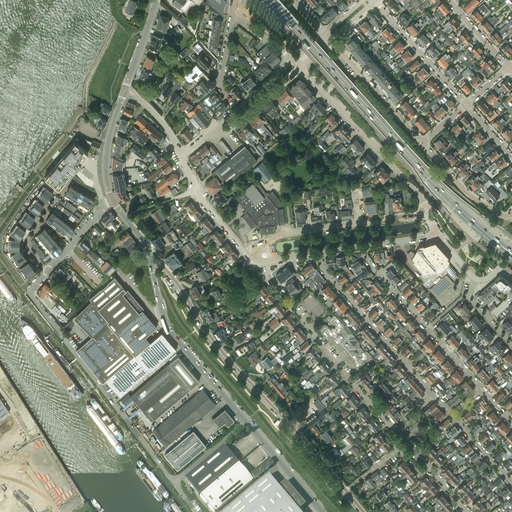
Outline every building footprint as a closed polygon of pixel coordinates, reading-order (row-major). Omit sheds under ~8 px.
[(133,1),(133,0),(129,0),(125,12),(133,14),(137,2),(133,1)] [(190,0),(191,0),(174,0),(172,3),(179,9),(185,0),(190,0)] [(204,0),(223,16),(225,0),(204,0)] [(338,0),(339,0),(336,3),(341,9),(346,4),(345,3),(347,1),(346,0),(338,0)] [(399,4),(397,6),(391,0),(388,0),(386,3),(389,6),(389,7),(390,8),(391,8),(391,9),(393,7),(397,11),(399,9),(401,12),(404,10),(402,7),(399,4)] [(415,9),(420,4),(416,0),(415,0),(411,4),(415,9)] [(439,0),(427,0),(426,1),(422,5),(425,9),(427,7),(426,6),(429,3),(428,2),(430,0),(431,0),(435,4),(436,5),(440,1),(439,0)] [(470,0),(464,6),(468,11),(475,6),(480,1),(479,0),(470,0)] [(443,2),(442,3),(440,1),(436,5),(435,4),(435,5),(437,7),(436,8),(438,10),(434,13),(436,15),(447,6),(443,2)] [(319,13),(324,8),(320,4),(315,9),(319,13)] [(475,18),(487,7),(484,4),(479,9),(480,10),(478,12),(477,10),(471,14),(472,16),(473,17),(474,17),(475,18)] [(433,18),(438,24),(441,21),(438,17),(443,13),(445,15),(450,10),(447,6),(436,15),(433,17),(433,18)] [(332,17),(337,12),(332,7),(330,9),(329,8),(326,10),(332,17)] [(482,15),(488,9),(487,7),(475,18),(475,19),(476,20),(477,21),(478,22),(483,17),(482,15)] [(326,22),(332,17),(326,10),(326,11),(327,12),(322,16),(326,22)] [(379,16),(378,16),(375,12),(370,16),(375,22),(373,24),(377,28),(383,23),(379,19),(380,18),(379,17),(379,16)] [(405,24),(410,19),(404,12),(399,17),(405,24)] [(167,24),(169,18),(160,15),(158,19),(157,21),(167,24)] [(215,19),(216,16),(212,15),(212,18),(212,20),(213,21),(212,25),(221,26),(222,20),(215,19)] [(496,18),(494,15),(491,18),(490,17),(481,25),(482,26),(482,27),(483,28),(484,29),(496,18)] [(185,27),(188,23),(181,16),(178,19),(185,27)] [(446,26),(443,29),(444,31),(445,30),(457,20),(456,20),(455,18),(454,18),(453,17),(448,21),(444,24),(446,26)] [(408,27),(407,28),(409,30),(410,29),(411,31),(421,22),(422,20),(420,18),(415,23),(413,22),(407,27),(408,27)] [(496,23),(498,21),(496,18),(484,29),(485,30),(485,31),(486,32),(487,33),(493,28),(491,26),(495,23),(496,23)] [(373,29),(371,27),(366,20),(363,23),(374,36),(376,34),(374,32),(373,33),(371,30),(373,29)] [(458,22),(457,21),(457,20),(445,30),(447,32),(453,27),(455,29),(460,24),(459,23),(458,22)] [(165,30),(167,24),(157,21),(157,22),(156,27),(165,30)] [(419,28),(423,24),(421,22),(411,31),(412,32),(412,33),(414,35),(414,34),(414,35),(420,30),(419,28)] [(371,39),(374,36),(363,23),(359,26),(365,33),(366,31),(370,35),(369,36),(371,39)] [(508,27),(510,25),(508,23),(500,29),(501,30),(499,31),(498,29),(490,36),(491,37),(492,38),(493,39),(494,40),(504,30),(508,27)] [(181,29),(183,26),(181,25),(179,27),(177,25),(172,30),(176,34),(181,28),(181,29)] [(243,34),(245,31),(239,26),(236,29),(243,34)] [(389,28),(388,28),(388,27),(382,32),(384,34),(380,38),(382,40),(392,32),(390,29),(389,28)] [(467,32),(466,31),(465,30),(460,35),(462,37),(458,40),(460,42),(469,34),(468,33),(467,32)] [(506,32),(504,30),(494,40),(494,41),(495,42),(496,42),(497,44),(502,39),(501,37),(504,34),(505,34),(507,32),(506,32)] [(358,35),(356,33),(354,31),(346,38),(346,41),(352,49),(353,49),(359,44),(360,43),(365,38),(360,33),(358,35)] [(421,42),(431,33),(429,31),(425,35),(423,33),(417,38),(418,38),(418,39),(418,40),(419,40),(421,42)] [(449,37),(448,36),(444,31),(441,34),(446,40),(449,37)] [(395,34),(394,34),(392,32),(382,40),(384,43),(388,39),(390,42),(396,36),(395,36),(396,35),(395,34)] [(428,38),(432,35),(431,33),(421,42),(422,44),(423,45),(424,45),(424,46),(430,41),(428,38)] [(471,36),(470,35),(469,34),(460,42),(459,43),(461,44),(465,41),(467,43),(472,38),(471,37),(471,36)] [(158,50),(162,38),(153,35),(152,40),(151,40),(150,42),(151,43),(149,47),(158,50)] [(449,37),(446,40),(445,41),(450,46),(454,42),(453,41),(450,38),(449,37)] [(252,40),(248,45),(251,47),(252,44),(254,45),(256,42),(257,40),(253,38),(252,40)] [(391,53),(402,43),(399,39),(392,45),(394,47),(390,51),(391,53)] [(511,42),(510,43),(507,40),(505,42),(506,43),(501,48),(502,49),(503,50),(504,51),(505,52),(511,45),(511,42)] [(199,51),(202,48),(197,43),(192,48),(199,55),(195,59),(205,68),(206,67),(206,68),(210,64),(209,64),(210,63),(199,51)] [(399,52),(405,46),(402,43),(391,53),(392,54),(397,50),(399,52)] [(431,53),(441,44),(439,43),(437,45),(435,46),(433,44),(427,49),(428,50),(428,51),(429,51),(431,53)] [(460,45),(461,44),(459,43),(457,45),(458,47),(459,47),(463,52),(467,49),(466,48),(464,46),(462,48),(460,45)] [(363,48),(359,44),(353,49),(352,49),(351,50),(356,54),(363,48)] [(438,50),(442,46),(441,44),(431,53),(432,55),(432,56),(433,57),(434,57),(440,52),(438,50)] [(471,54),(472,56),(481,48),(480,47),(480,46),(478,45),(477,44),(472,49),(474,51),(471,54)] [(271,49),(266,45),(258,52),(271,68),(273,66),(274,67),(281,61),(279,59),(280,59),(273,51),(271,49)] [(186,48),(179,54),(182,58),(187,54),(187,53),(189,51),(188,50),(187,49),(186,48)] [(360,59),(367,53),(363,48),(356,54),(360,59)] [(483,50),(482,49),(481,48),(472,56),(469,59),(471,60),(477,55),(479,57),(484,52),(483,51),(483,50)] [(400,62),(411,53),(408,49),(401,55),(403,57),(398,61),(400,62)] [(467,49),(463,52),(469,59),(472,56),(471,54),(469,52),(469,51),(467,49)] [(371,57),(367,53),(360,59),(364,64),(371,57)] [(407,62),(414,56),(411,53),(400,62),(398,64),(400,67),(403,64),(403,62),(406,60),(407,62)] [(440,64),(450,55),(448,53),(444,57),(443,55),(437,60),(440,64)] [(151,58),(151,57),(146,55),(143,64),(151,67),(153,59),(151,58)] [(375,62),(377,60),(373,55),(371,57),(364,64),(368,68),(375,62)] [(392,60),(388,55),(384,59),(388,63),(392,60)] [(448,61),(452,57),(450,55),(440,64),(444,68),(449,62),(448,61)] [(493,62),(489,57),(487,59),(487,58),(483,61),(485,64),(479,70),(481,72),(493,62)] [(238,58),(238,61),(243,62),(245,65),(249,69),(251,67),(247,62),(247,63),(244,59),(238,58)] [(269,68),(262,59),(259,63),(260,64),(258,67),(259,67),(265,75),(269,71),(268,69),(269,67),(269,68)] [(413,70),(420,64),(416,59),(405,69),(407,71),(411,68),(413,70)] [(372,73),(379,67),(375,62),(368,68),(372,73)] [(495,63),(494,63),(493,62),(481,72),(484,76),(488,74),(486,71),(489,68),(491,70),(493,69),(494,70),(496,69),(495,67),(497,66),(496,65),(495,63)] [(190,82),(202,71),(196,64),(184,75),(186,77),(184,79),(186,81),(184,85),(186,86),(186,88),(189,89),(189,87),(190,87),(191,84),(189,83),(190,82)] [(449,74),(459,66),(458,64),(454,67),(452,65),(446,71),(449,74)] [(148,80),(153,69),(143,65),(139,76),(148,80)] [(457,71),(461,67),(459,66),(449,74),(453,78),(459,73),(457,71)] [(260,78),(265,75),(259,67),(256,70),(255,68),(253,70),(260,78)] [(376,77),(383,71),(379,67),(372,73),(376,77)] [(416,80),(426,70),(423,67),(417,72),(418,74),(414,78),(416,80)] [(472,72),(468,67),(466,69),(479,83),(480,82),(481,82),(482,81),(482,80),(483,80),(481,77),(483,75),(481,73),(478,75),(478,74),(476,76),(472,72)] [(478,84),(479,83),(466,69),(463,72),(467,76),(469,75),(472,79),(470,81),(475,87),(476,86),(477,86),(478,85),(478,84)] [(423,79),(429,74),(426,70),(416,80),(417,81),(421,78),(423,79)] [(380,82),(387,76),(383,71),(376,77),(380,82)] [(462,78),(463,76),(461,74),(455,79),(457,81),(459,80),(462,83),(460,85),(462,88),(463,89),(464,89),(467,93),(468,92),(468,93),(469,92),(469,91),(472,89),(462,78)] [(251,86),(256,82),(249,75),(247,76),(248,77),(246,80),(251,86)] [(384,87),(391,80),(387,76),(380,82),(384,87)] [(307,103),(315,96),(299,78),(288,88),(304,106),(306,108),(309,105),(307,103)] [(408,86),(412,83),(407,78),(403,81),(408,86)] [(436,81),(435,81),(432,78),(426,84),(428,86),(427,88),(429,91),(437,84),(437,83),(436,81)] [(498,92),(510,81),(508,78),(501,84),(502,85),(499,88),(497,87),(495,89),(498,92)] [(204,92),(210,87),(203,79),(197,84),(204,92)] [(246,90),(251,86),(246,80),(243,82),(242,81),(240,82),(246,90)] [(395,81),(393,83),(391,80),(384,87),(388,91),(395,85),(397,83),(395,81)] [(506,90),(511,85),(511,83),(510,81),(498,92),(502,97),(504,95),(502,92),(505,89),(506,90)] [(439,84),(438,85),(437,84),(429,91),(432,94),(434,92),(436,95),(442,90),(440,87),(440,86),(439,84)] [(169,89),(171,86),(168,85),(162,93),(164,94),(164,95),(166,96),(167,96),(171,90),(169,89)] [(392,96),(399,90),(395,85),(388,91),(392,96)] [(237,98),(242,94),(235,86),(230,90),(232,92),(231,92),(237,98)] [(420,92),(421,91),(419,89),(414,94),(415,94),(420,99),(422,97),(420,94),(421,93),(420,92)] [(287,100),(291,96),(285,90),(281,93),(287,100)] [(396,100),(403,94),(399,90),(392,96),(396,100)] [(192,97),(195,95),(191,91),(179,105),(184,109),(190,103),(187,100),(191,96),(192,97)] [(444,91),(438,96),(441,99),(447,94),(444,91)] [(496,99),(498,97),(493,91),(492,92),(491,92),(490,93),(489,95),(498,104),(500,103),(496,99)] [(176,103),(183,93),(181,92),(179,94),(176,92),(170,99),(176,103)] [(217,95),(217,96),(215,93),(211,97),(209,95),(204,99),(210,106),(219,98),(218,97),(219,97),(217,95)] [(282,103),(287,100),(281,93),(277,97),(282,103)] [(496,106),(498,104),(489,95),(488,96),(487,96),(486,96),(486,97),(485,98),(491,103),(493,102),(496,106)] [(444,96),(441,100),(443,102),(444,101),(448,106),(450,108),(451,108),(455,104),(453,101),(453,100),(452,99),(451,99),(450,98),(448,100),(444,96)] [(309,105),(306,108),(308,110),(310,108),(314,112),(315,117),(320,115),(326,109),(321,104),(322,103),(319,101),(319,100),(318,100),(317,101),(311,107),(309,105)] [(404,109),(409,104),(406,100),(400,105),(404,109)] [(436,103),(437,103),(434,100),(432,102),(443,114),(445,113),(446,113),(447,112),(447,111),(448,111),(443,105),(440,108),(436,103)] [(494,110),(493,111),(482,100),(478,104),(478,106),(485,114),(487,113),(488,115),(487,116),(490,120),(497,114),(494,110)] [(217,107),(214,110),(216,113),(220,109),(222,111),(228,106),(224,102),(222,103),(220,101),(215,105),(217,107)] [(275,109),(277,107),(272,101),(268,104),(278,116),(280,114),(275,109)] [(101,102),(99,106),(101,108),(100,111),(101,112),(102,111),(108,114),(111,108),(110,108),(108,106),(104,104),(101,102)] [(123,112),(121,118),(127,120),(129,115),(131,115),(135,106),(135,105),(128,102),(127,102),(123,112)] [(204,106),(203,106),(200,102),(199,103),(187,113),(190,117),(189,118),(193,121),(192,122),(196,126),(198,128),(201,125),(203,128),(211,121),(209,119),(212,116),(211,115),(211,114),(208,111),(206,109),(204,106)] [(442,116),(443,114),(432,102),(430,104),(432,107),(433,106),(437,110),(434,113),(439,118),(440,118),(441,118),(441,117),(442,116)] [(188,112),(193,106),(190,103),(184,109),(188,112)] [(276,117),(278,116),(268,104),(264,108),(271,116),(273,114),(276,117)] [(413,109),(413,108),(409,104),(404,109),(408,113),(413,109)] [(415,111),(418,108),(416,106),(413,108),(413,109),(408,113),(411,117),(417,112),(415,111)] [(306,108),(292,121),(295,123),(308,111),(308,110),(306,108)] [(329,123),(335,117),(331,113),(324,120),(325,122),(327,120),(329,123)] [(257,114),(254,117),(256,120),(259,123),(259,124),(266,132),(268,131),(266,129),(266,128),(261,121),(263,120),(257,114)] [(508,116),(508,115),(507,114),(506,114),(500,119),(499,118),(493,123),(496,127),(506,118),(508,116)] [(160,143),(166,136),(140,115),(134,123),(145,132),(146,131),(160,143)] [(469,119),(465,115),(460,119),(468,128),(470,130),(471,131),(471,132),(474,129),(468,124),(471,121),(470,121),(470,120),(469,119)] [(108,119),(100,116),(99,118),(95,116),(92,121),(97,123),(96,125),(103,128),(108,119)] [(425,117),(424,119),(421,116),(415,122),(419,127),(428,119),(425,117)] [(254,117),(249,120),(255,127),(256,129),(258,127),(264,134),(266,132),(259,124),(259,123),(256,120),(254,117)] [(331,128),(339,121),(335,117),(329,123),(331,124),(329,126),(331,128)] [(121,118),(118,128),(124,130),(128,121),(127,120),(121,118)] [(504,123),(508,120),(506,118),(496,127),(499,130),(505,124),(504,123)] [(428,123),(429,122),(428,119),(419,127),(423,131),(430,126),(428,123)] [(313,131),(320,124),(318,121),(310,128),(313,131)] [(460,130),(462,128),(457,122),(457,123),(456,123),(455,123),(455,124),(453,126),(462,136),(462,135),(463,134),(460,130)] [(511,129),(511,123),(509,126),(510,127),(509,129),(508,127),(502,133),(504,136),(511,129)] [(140,129),(138,128),(134,125),(128,133),(132,135),(134,136),(142,143),(148,136),(144,133),(140,129)] [(245,125),(241,128),(249,138),(251,140),(252,141),(254,143),(255,142),(251,137),(254,134),(250,130),(250,131),(245,125)] [(289,129),(286,125),(280,131),(283,135),(289,129)] [(340,126),(332,133),(334,135),(333,136),(337,140),(339,138),(347,130),(345,129),(346,128),(344,126),(344,127),(343,126),(342,127),(340,126)] [(460,137),(462,136),(453,126),(451,128),(450,127),(450,128),(449,129),(454,135),(457,133),(460,137)] [(184,136),(190,132),(187,128),(181,132),(184,136)] [(241,128),(236,131),(242,138),(242,137),(244,140),(246,139),(247,140),(251,145),(252,145),(253,144),(253,143),(254,143),(252,141),(251,140),(249,138),(241,128)] [(348,131),(347,130),(339,138),(342,142),(350,134),(350,133),(348,131)] [(481,131),(480,131),(479,130),(473,136),(475,138),(471,142),(472,144),(483,135),(481,133),(481,132),(481,131)] [(318,145),(330,134),(327,131),(319,138),(315,142),(318,145)] [(188,140),(194,135),(190,132),(184,136),(188,140)] [(124,137),(117,134),(113,153),(120,155),(123,144),(126,145),(127,138),(124,137)] [(485,136),(484,136),(483,135),(472,144),(474,146),(478,142),(480,144),(487,138),(486,138),(486,137),(485,136)] [(92,140),(92,141),(80,136),(78,141),(98,150),(100,143),(92,140)] [(443,143),(446,141),(441,136),(434,142),(435,143),(434,144),(436,145),(438,147),(442,143),(443,143)] [(354,149),(360,143),(355,138),(349,144),(350,144),(348,146),(350,148),(352,147),(354,149)] [(75,141),(45,176),(58,187),(88,152),(75,141)] [(449,145),(447,143),(446,141),(443,143),(442,143),(438,147),(439,149),(440,151),(441,150),(442,151),(447,146),(449,145)] [(463,142),(460,145),(462,148),(465,151),(468,148),(463,142)] [(487,151),(493,146),(489,142),(479,151),(481,153),(486,149),(487,151)] [(142,158),(146,153),(133,143),(129,148),(142,158)] [(252,145),(260,155),(262,154),(253,143),(253,144),(252,145)] [(358,153),(364,147),(360,143),(354,149),(356,151),(354,152),(356,154),(358,153)] [(206,153),(210,150),(205,144),(202,147),(206,153)] [(234,170),(252,155),(245,145),(226,161),(234,170)] [(154,158),(159,154),(154,146),(148,151),(154,158)] [(203,156),(206,153),(202,147),(198,150),(203,156)] [(498,151),(498,152),(496,149),(486,158),(488,160),(492,157),(494,160),(500,154),(500,153),(498,151)] [(199,159),(203,156),(198,150),(194,153),(199,159)] [(456,150),(454,152),(452,150),(446,156),(446,157),(447,158),(448,158),(449,160),(458,152),(456,150)] [(472,159),(478,153),(475,150),(472,154),(470,156),(469,156),(472,159)] [(218,151),(207,160),(211,165),(222,156),(218,151)] [(370,154),(370,155),(367,152),(359,161),(361,162),(363,160),(366,163),(372,156),(370,154)] [(457,156),(459,154),(458,152),(449,160),(450,161),(450,162),(451,163),(452,163),(453,163),(459,158),(457,156)] [(195,163),(199,159),(194,153),(190,157),(191,157),(191,158),(191,159),(192,159),(195,163)] [(239,175),(257,160),(252,155),(234,170),(239,175)] [(476,164),(480,160),(481,159),(482,158),(480,155),(477,158),(474,161),(476,164)] [(155,167),(153,168),(155,171),(158,168),(160,167),(160,166),(167,161),(163,156),(156,161),(159,164),(158,165),(157,165),(155,167)] [(374,160),(375,159),(372,156),(366,163),(369,166),(367,167),(368,169),(376,162),(374,160)] [(123,159),(118,158),(112,157),(111,169),(117,169),(122,169),(123,159)] [(347,157),(346,157),(345,157),(344,159),(341,161),(347,167),(354,160),(352,158),(349,161),(348,160),(348,158),(347,157)] [(501,169),(508,163),(503,157),(495,164),(494,162),(492,164),(493,166),(495,168),(498,166),(501,169)] [(471,163),(473,161),(471,159),(467,161),(468,162),(467,162),(467,163),(464,165),(463,163),(464,162),(462,159),(457,163),(459,166),(456,168),(457,168),(457,169),(458,171),(459,170),(460,172),(469,165),(468,164),(471,162),(471,163)] [(480,160),(476,164),(480,167),(485,163),(481,159),(480,160)] [(239,175),(234,170),(226,161),(212,173),(214,176),(205,184),(212,193),(217,189),(218,191),(223,187),(231,181),(239,175)] [(262,161),(253,169),(264,182),(273,174),(262,161)] [(343,171),(349,178),(351,176),(352,174),(356,170),(353,166),(355,164),(353,162),(351,164),(348,167),(347,167),(346,168),(344,171),(343,171)] [(155,171),(154,171),(157,175),(160,172),(162,171),(164,174),(166,172),(166,173),(172,168),(170,165),(169,164),(168,163),(163,167),(161,166),(160,167),(158,168),(155,171)] [(468,168),(470,166),(469,165),(460,172),(461,173),(461,174),(462,175),(463,175),(463,176),(470,170),(468,168)] [(374,181),(385,170),(381,166),(374,172),(377,176),(376,177),(375,176),(372,179),(370,181),(372,182),(374,181)] [(509,175),(511,172),(511,167),(510,166),(500,175),(502,177),(507,173),(509,175)] [(383,182),(390,175),(385,170),(374,181),(376,183),(379,180),(378,179),(379,178),(383,182)] [(150,180),(157,175),(154,171),(148,176),(150,180)] [(176,180),(179,177),(175,171),(164,179),(164,178),(154,185),(157,190),(161,195),(161,196),(170,189),(166,185),(168,183),(169,184),(175,179),(176,180)] [(121,172),(112,174),(115,189),(124,187),(126,187),(124,177),(123,172),(122,172),(121,172)] [(478,175),(475,177),(473,175),(467,180),(468,181),(469,183),(470,183),(471,184),(480,177),(478,175)] [(478,181),(481,179),(480,177),(471,184),(472,186),(473,188),(474,188),(480,183),(478,181)] [(492,186),(494,184),(489,179),(484,184),(489,189),(486,191),(495,200),(499,195),(492,186)] [(262,194),(264,192),(255,180),(234,197),(240,204),(245,210),(247,209),(248,210),(265,197),(262,194)] [(49,195),(54,189),(45,183),(40,189),(49,195)] [(148,183),(143,185),(146,189),(146,188),(147,190),(146,190),(150,196),(154,194),(151,188),(148,183)] [(75,189),(74,188),(70,186),(69,187),(66,191),(67,191),(64,196),(69,199),(75,189)] [(128,198),(124,190),(123,188),(115,192),(116,192),(117,194),(121,202),(128,198)] [(44,202),(49,195),(40,189),(36,196),(44,202)] [(74,201),(80,191),(75,189),(69,199),(74,201)] [(221,191),(213,198),(221,208),(229,201),(228,200),(228,199),(226,197),(224,195),(226,193),(223,190),(221,191)] [(78,204),(84,194),(80,191),(74,201),(78,204)] [(247,209),(245,210),(243,212),(244,214),(242,216),(252,228),(256,225),(259,228),(260,233),(276,231),(275,226),(276,226),(278,224),(279,225),(285,224),(283,208),(278,209),(277,207),(282,203),(272,191),(269,194),(267,192),(266,194),(264,192),(262,194),(265,197),(248,210),(247,209)] [(388,195),(388,193),(383,194),(384,196),(383,196),(384,203),(388,202),(389,209),(397,208),(397,209),(400,209),(400,208),(401,208),(399,196),(399,197),(399,194),(394,195),(394,197),(389,198),(388,195)] [(83,207),(89,197),(84,194),(78,204),(83,207)] [(40,208),(44,202),(36,196),(31,202),(40,208)] [(94,200),(89,197),(83,207),(88,210),(94,200)] [(349,210),(353,209),(351,199),(344,200),(345,207),(343,207),(344,210),(341,210),(342,217),(350,216),(349,210)] [(366,214),(378,212),(376,200),(364,202),(366,214)] [(188,210),(194,205),(190,201),(187,203),(186,203),(185,204),(185,205),(184,206),(187,209),(185,210),(182,212),(184,215),(186,213),(186,212),(188,211),(188,210)] [(35,214),(40,208),(31,202),(27,208),(35,214)] [(192,215),(198,210),(194,205),(188,210),(188,211),(192,215)] [(320,214),(323,213),(321,205),(313,206),(314,214),(311,215),(312,221),(312,222),(317,221),(317,220),(321,219),(320,214)] [(335,212),(338,211),(337,205),(331,206),(332,210),(326,211),(327,213),(326,213),(327,219),(332,219),(332,218),(336,217),(335,212)] [(31,221),(35,214),(27,208),(22,215),(31,221)] [(156,210),(150,215),(154,220),(154,221),(155,223),(156,223),(162,219),(166,216),(160,208),(156,210)] [(306,222),(305,215),(308,215),(307,210),(304,210),(304,209),(295,211),(296,216),(297,223),(298,223),(298,224),(301,223),(306,222)] [(196,220),(202,215),(198,210),(192,215),(196,220)] [(50,224),(57,215),(53,211),(51,213),(48,216),(48,217),(46,220),(50,224)] [(112,212),(109,211),(101,219),(106,225),(110,222),(114,227),(117,225),(112,219),(116,216),(112,212)] [(26,227),(31,221),(22,215),(18,221),(26,227)] [(55,227),(62,218),(57,215),(50,224),(55,227)] [(204,226),(210,221),(206,217),(200,221),(200,222),(198,223),(200,226),(202,224),(204,226)] [(59,230),(66,221),(62,218),(55,227),(59,230)] [(22,234),(26,227),(18,221),(13,227),(22,234)] [(63,234),(70,225),(66,221),(59,230),(63,234)] [(168,222),(166,223),(164,221),(157,226),(160,229),(167,225),(168,224),(169,225),(170,224),(168,222)] [(208,231),(214,226),(210,221),(204,226),(206,228),(204,230),(205,232),(207,231),(208,231)] [(168,226),(169,225),(168,224),(167,225),(160,229),(163,233),(169,228),(168,226)] [(68,237),(75,228),(70,225),(63,234),(68,237)] [(100,233),(102,231),(96,225),(94,227),(100,233)] [(19,238),(22,234),(13,227),(10,232),(9,235),(19,238)] [(39,240),(48,232),(44,228),(43,229),(39,232),(40,232),(36,236),(39,240)] [(211,234),(207,237),(208,240),(210,238),(212,237),(214,239),(220,234),(216,229),(210,234),(211,234)] [(168,245),(178,238),(172,230),(162,236),(168,245)] [(130,251),(138,245),(127,231),(119,237),(130,251)] [(43,244),(52,237),(48,232),(39,240),(43,244)] [(218,243),(224,239),(220,234),(214,239),(216,241),(214,243),(216,245),(218,243)] [(19,243),(19,238),(9,235),(8,238),(8,243),(19,243)] [(194,245),(198,241),(193,235),(189,239),(194,245)] [(46,248),(55,241),(52,237),(43,244),(46,248)] [(158,249),(165,245),(159,237),(151,241),(158,249)] [(183,239),(182,238),(182,237),(182,238),(172,244),(175,248),(182,244),(180,241),(183,239)] [(85,243),(84,244),(81,240),(77,245),(88,254),(91,250),(87,245),(85,243)] [(50,252),(59,245),(55,241),(46,248),(50,252)] [(224,251),(230,246),(226,242),(220,246),(224,251)] [(19,249),(19,248),(19,243),(8,243),(8,249),(9,252),(19,249)] [(445,255),(435,244),(434,243),(433,243),(424,246),(424,244),(421,245),(420,246),(419,247),(418,250),(417,249),(415,253),(413,252),(411,250),(407,253),(423,271),(420,274),(422,275),(421,276),(422,277),(422,278),(423,279),(422,280),(424,282),(423,283),(425,285),(428,282),(429,284),(427,286),(430,288),(429,288),(437,297),(454,282),(453,280),(458,276),(448,265),(449,262),(449,261),(449,260),(449,259),(445,255)] [(63,249),(62,249),(59,245),(50,252),(54,257),(63,249)] [(228,256),(234,251),(230,246),(224,251),(228,256)] [(14,259),(22,253),(19,249),(9,252),(10,254),(14,259)] [(105,262),(101,259),(91,250),(88,254),(95,260),(105,272),(109,276),(115,269),(107,260),(105,262)] [(116,263),(126,255),(122,250),(112,258),(116,263)] [(235,258),(238,256),(234,251),(228,256),(232,261),(233,260),(234,260),(235,259),(235,258)] [(169,255),(166,258),(167,260),(166,260),(173,268),(174,268),(178,265),(182,262),(173,252),(169,255)] [(380,252),(374,253),(375,257),(374,258),(374,259),(375,260),(375,261),(379,261),(379,264),(382,263),(385,263),(383,252),(381,253),(380,252)] [(18,265),(27,259),(22,253),(14,259),(18,265)] [(345,263),(344,264),(343,256),(336,257),(338,265),(342,264),(342,266),(343,270),(344,270),(348,269),(347,267),(345,263)] [(330,265),(334,264),(333,258),(326,259),(325,259),(325,261),(326,261),(327,265),(327,267),(330,267),(330,265)] [(23,272),(31,265),(27,259),(18,265),(23,272)] [(198,266),(196,267),(193,261),(185,266),(188,272),(191,270),(192,273),(200,268),(198,266)] [(353,267),(351,269),(353,271),(357,275),(362,270),(360,268),(363,265),(360,263),(359,262),(358,261),(353,266),(353,267)] [(314,266),(313,266),(310,263),(304,267),(304,268),(301,270),(306,276),(308,274),(310,278),(311,278),(318,272),(315,268),(314,268),(315,267),(314,266)] [(28,278),(36,272),(31,265),(23,272),(28,278)] [(71,274),(67,271),(65,273),(58,266),(54,270),(61,277),(65,280),(71,274)] [(286,266),(281,270),(287,277),(289,275),(290,277),(295,274),(294,274),(293,272),(292,273),(286,266)] [(203,268),(196,273),(198,275),(202,281),(208,277),(212,275),(210,271),(208,273),(206,270),(205,271),(203,268)] [(364,278),(370,272),(366,268),(356,277),(358,280),(362,276),(364,278)] [(390,279),(396,275),(391,269),(386,274),(390,279)] [(62,284),(65,280),(61,277),(54,270),(48,277),(51,279),(53,276),(58,280),(62,284)] [(281,270),(276,275),(277,277),(277,278),(278,279),(279,279),(281,281),(285,279),(286,281),(290,277),(289,275),(287,277),(281,270)] [(346,276),(349,273),(347,271),(337,279),(342,283),(347,278),(346,276)] [(320,281),(323,278),(318,272),(311,278),(315,284),(312,287),(316,292),(320,288),(323,285),(320,281)] [(395,285),(400,280),(396,275),(390,279),(395,285)] [(92,302),(75,317),(92,336),(79,347),(76,349),(78,352),(94,371),(96,374),(102,382),(105,379),(119,397),(126,391),(175,350),(160,333),(149,342),(144,336),(156,326),(155,324),(145,312),(142,309),(139,312),(123,293),(126,290),(122,285),(114,276),(107,283),(101,289),(100,289),(98,290),(98,291),(96,293),(89,298),(90,299),(92,302)] [(499,276),(494,281),(500,288),(505,293),(507,291),(510,294),(511,295),(511,296),(511,303),(509,306),(511,309),(511,285),(509,282),(502,276),(499,276)] [(289,290),(297,283),(293,278),(287,283),(288,283),(285,286),(289,290)] [(315,284),(311,278),(310,278),(309,279),(309,278),(306,280),(312,287),(315,284)] [(353,285),(358,280),(356,278),(354,279),(355,279),(345,288),(349,292),(355,287),(353,285)] [(55,286),(52,284),(47,280),(41,287),(47,292),(49,290),(56,296),(59,294),(53,288),(55,286)] [(370,293),(380,284),(376,280),(371,285),(373,287),(368,291),(370,293)] [(477,295),(475,296),(482,304),(482,303),(484,304),(487,301),(489,303),(492,301),(496,296),(495,294),(497,293),(499,290),(498,290),(500,288),(494,281),(490,285),(483,291),(480,293),(477,295)] [(414,286),(415,284),(414,282),(403,291),(407,295),(413,290),(411,288),(414,286)] [(296,293),(302,289),(297,283),(289,290),(289,291),(289,292),(290,293),(291,293),(293,295),(296,293)] [(261,294),(267,289),(263,284),(260,287),(259,287),(258,288),(258,289),(258,290),(256,292),(257,294),(255,295),(257,298),(259,296),(261,294)] [(326,294),(332,289),(328,284),(321,290),(320,288),(316,292),(318,294),(321,292),(322,294),(324,292),(326,294)] [(378,293),(383,288),(380,284),(370,293),(372,294),(371,295),(372,296),(374,294),(373,293),(376,291),(378,293)] [(194,298),(200,294),(196,286),(190,289),(193,294),(192,294),(194,298)] [(42,297),(47,292),(41,287),(37,292),(42,297)] [(371,295),(370,295),(364,287),(362,288),(353,296),(357,301),(362,296),(361,294),(364,291),(368,296),(371,295)] [(217,297),(221,295),(218,288),(211,291),(215,297),(216,297),(217,297)] [(265,299),(271,294),(267,289),(261,294),(265,299)] [(329,300),(336,294),(332,289),(326,294),(328,296),(326,298),(327,300),(325,302),(327,304),(331,301),(329,300)] [(418,296),(420,293),(418,291),(409,298),(413,303),(419,297),(418,296)] [(71,309),(73,307),(61,294),(59,296),(71,309)] [(269,303),(275,298),(271,294),(265,299),(269,303)] [(381,303),(379,304),(381,306),(384,310),(395,300),(392,296),(386,301),(388,303),(384,307),(382,305),(381,303)] [(242,307),(248,302),(245,297),(238,303),(242,307)] [(337,306),(343,302),(338,297),(332,303),(331,301),(327,304),(329,307),(332,304),(333,306),(335,308),(337,306)] [(423,304),(429,299),(426,297),(416,306),(420,311),(425,306),(423,304)] [(369,303),(372,302),(368,298),(361,305),(365,309),(370,304),(369,303)] [(396,305),(398,304),(395,300),(384,310),(385,311),(388,314),(390,313),(388,309),(391,306),(393,308),(394,307),(396,305)] [(276,311),(282,306),(278,301),(272,306),(268,308),(271,311),(274,309),(276,311)] [(433,311),(439,305),(436,301),(427,309),(429,312),(424,316),(428,320),(435,313),(433,311)] [(339,313),(347,306),(343,302),(337,306),(339,308),(337,310),(339,313)] [(471,311),(468,307),(464,303),(462,305),(460,302),(454,308),(456,310),(458,309),(461,313),(462,314),(461,315),(465,320),(471,315),(469,313),(471,311)] [(229,306),(233,313),(238,310),(234,303),(229,306)] [(376,310),(380,306),(379,304),(368,313),(372,317),(378,312),(376,310)] [(280,316),(286,311),(282,306),(276,311),(278,313),(276,315),(278,317),(280,316)] [(210,314),(211,314),(207,307),(202,311),(205,317),(210,314)] [(395,319),(404,310),(401,307),(395,311),(397,314),(393,317),(394,319),(395,319)] [(348,317),(353,312),(350,308),(344,314),(345,316),(346,315),(348,317)] [(75,311),(74,310),(73,309),(71,311),(70,310),(65,314),(68,317),(75,311)] [(402,319),(407,314),(404,310),(395,319),(394,319),(393,320),(398,325),(400,323),(397,321),(397,320),(400,317),(402,319)] [(511,317),(511,315),(511,312),(511,311),(506,315),(509,318),(503,323),(507,328),(511,322),(511,320),(511,319),(511,318),(511,317)] [(215,321),(219,319),(216,312),(211,314),(210,314),(205,317),(208,322),(214,319),(215,321)] [(350,321),(356,315),(353,312),(348,317),(347,318),(350,321)] [(286,323),(292,319),(288,314),(282,319),(281,321),(282,323),(284,321),(286,323)] [(347,351),(348,352),(348,356),(350,359),(354,359),(354,362),(356,365),(360,365),(363,363),(363,359),(367,359),(369,357),(369,353),(367,351),(363,351),(359,346),(359,342),(352,334),(353,333),(339,316),(337,317),(334,314),(331,317),(328,314),(325,317),(331,324),(335,324),(334,327),(331,327),(330,328),(326,324),(322,324),(320,327),(319,330),(327,339),(330,340),(331,336),(334,336),(334,340),(336,343),(340,343),(341,344),(341,345),(346,351),(347,351)] [(353,325),(359,319),(356,315),(350,321),(353,325)] [(384,320),(386,318),(383,315),(375,321),(379,326),(381,324),(385,321),(384,320)] [(444,321),(447,318),(445,315),(440,320),(442,322),(436,327),(440,331),(448,325),(444,321)] [(473,324),(479,319),(475,315),(468,322),(470,324),(472,322),(473,324)] [(227,322),(230,321),(228,317),(216,323),(219,328),(228,324),(227,322)] [(271,326),(278,320),(275,317),(268,323),(269,323),(266,325),(268,328),(271,326)] [(403,330),(413,321),(410,317),(405,322),(407,324),(403,327),(400,323),(398,325),(399,327),(402,330),(403,330)] [(290,328),(296,323),(292,319),(286,323),(288,326),(286,327),(288,330),(290,328)] [(356,328),(363,323),(359,319),(353,325),(356,328)] [(476,330),(483,324),(479,319),(473,324),(475,327),(474,328),(476,330)] [(30,320),(23,325),(77,400),(85,394),(30,320)] [(68,330),(74,324),(70,320),(64,326),(68,330)] [(254,320),(248,324),(253,329),(258,325),(254,320)] [(273,329),(280,323),(278,320),(271,326),(273,329)] [(411,329),(417,325),(413,321),(403,330),(407,336),(409,334),(406,330),(410,327),(411,329)] [(392,328),(395,325),(393,323),(383,331),(388,335),(394,330),(392,328)] [(456,329),(452,325),(450,327),(448,325),(440,331),(444,335),(449,330),(451,332),(454,330),(456,329)] [(297,336),(302,331),(298,326),(293,331),(291,333),(293,335),(295,333),(297,336)] [(363,334),(368,329),(365,326),(359,331),(360,333),(361,332),(363,334)] [(235,335),(242,331),(240,327),(233,330),(235,335)] [(463,333),(458,327),(456,329),(454,330),(456,332),(457,331),(459,333),(455,337),(453,334),(447,339),(451,343),(463,333)] [(219,330),(216,333),(221,341),(226,338),(223,333),(222,332),(225,331),(223,328),(221,329),(219,330)] [(411,336),(409,338),(411,340),(412,341),(423,331),(419,328),(414,332),(416,335),(412,338),(411,336)] [(480,334),(478,336),(481,340),(482,339),(485,337),(490,332),(488,329),(487,328),(480,334)] [(365,338),(371,333),(368,329),(363,334),(365,336),(364,337),(365,338)] [(245,335),(249,332),(247,330),(241,334),(240,333),(233,338),(237,343),(246,336),(245,335)] [(296,340),(293,343),(295,346),(302,341),(301,340),(306,336),(302,331),(297,336),(294,338),(296,340)] [(421,340),(426,335),(423,331),(412,341),(416,346),(418,345),(415,341),(419,338),(421,340)] [(487,342),(494,336),(490,332),(485,337),(486,339),(485,340),(487,342)] [(369,341),(375,336),(371,333),(365,338),(366,340),(367,339),(369,341)] [(464,341),(468,338),(463,333),(451,343),(454,348),(460,343),(458,340),(462,337),(463,338),(462,339),(464,341)] [(285,342),(290,337),(287,334),(282,338),(285,342)] [(401,340),(403,338),(400,334),(392,341),(396,345),(402,340),(401,340)] [(371,345),(378,340),(375,336),(369,341),(371,343),(370,344),(371,345)] [(254,343),(259,340),(258,338),(253,341),(245,345),(247,350),(250,348),(251,350),(255,348),(254,346),(255,345),(254,343)] [(421,351),(432,342),(429,338),(423,343),(424,345),(421,348),(418,345),(416,346),(419,350),(421,351)] [(460,354),(473,344),(472,343),(471,341),(469,339),(468,338),(464,341),(466,344),(467,342),(469,344),(465,348),(462,345),(457,350),(460,354)] [(302,351),(310,344),(307,340),(299,347),(302,351)] [(407,346),(401,351),(405,356),(411,351),(409,348),(412,345),(418,351),(419,350),(416,346),(412,341),(410,342),(410,343),(407,346)] [(491,347),(489,349),(493,353),(496,350),(502,345),(498,341),(491,347)] [(429,351),(435,346),(432,342),(421,351),(423,353),(426,356),(427,355),(425,352),(428,349),(429,351)] [(374,356),(384,347),(380,343),(375,347),(378,350),(375,352),(372,349),(370,351),(374,356)] [(472,347),(474,345),(473,344),(460,354),(464,358),(471,352),(469,349),(472,347)] [(498,355),(505,349),(502,345),(496,350),(498,352),(496,353),(498,355)] [(311,357),(316,352),(313,347),(307,352),(305,354),(307,356),(309,355),(311,357)] [(383,356),(388,352),(384,347),(374,356),(376,358),(381,354),(383,356)] [(431,361),(441,352),(438,349),(432,354),(433,355),(429,359),(431,361)] [(253,364),(260,359),(254,351),(247,357),(253,364)] [(314,361),(320,356),(316,352),(311,357),(312,359),(310,361),(312,363),(314,361)] [(382,365),(392,356),(388,352),(383,356),(385,358),(380,363),(382,365)] [(438,361),(444,356),(441,352),(431,361),(433,363),(437,360),(438,361)] [(504,363),(511,356),(509,352),(503,357),(505,359),(503,361),(504,363)] [(472,356),(467,361),(470,366),(483,355),(481,353),(478,355),(474,355),(472,356)] [(190,388),(199,381),(177,355),(169,362),(130,395),(128,393),(121,399),(124,404),(132,397),(147,415),(146,415),(150,421),(190,387),(190,388)] [(483,359),(485,357),(483,355),(470,366),(474,370),(480,365),(478,362),(482,359),(483,359)] [(391,365),(396,360),(392,356),(382,365),(383,367),(389,362),(391,365)] [(274,358),(270,361),(267,357),(261,361),(266,367),(265,367),(267,370),(273,365),(273,364),(277,361),(274,358)] [(325,360),(324,360),(323,359),(317,364),(319,367),(315,371),(313,373),(314,374),(327,364),(325,362),(325,361),(325,360)] [(440,371),(450,363),(447,359),(441,364),(443,366),(438,370),(440,371)] [(420,373),(431,364),(427,360),(423,363),(421,360),(415,366),(417,369),(420,373)] [(392,377),(402,368),(398,363),(393,368),(392,369),(394,372),(391,374),(387,370),(386,371),(387,373),(388,374),(391,377),(392,376),(392,377)] [(448,371),(453,366),(450,363),(440,371),(442,374),(446,370),(448,371)] [(329,365),(328,365),(327,364),(314,374),(315,374),(313,376),(315,378),(318,376),(322,372),(323,371),(324,373),(330,368),(329,367),(330,366),(329,365)] [(480,377),(492,366),(491,364),(489,366),(485,370),(482,368),(477,373),(480,377)] [(493,371),(495,369),(492,366),(480,377),(484,381),(490,376),(487,373),(491,370),(493,371)] [(304,378),(313,371),(311,368),(302,376),(304,378)] [(401,376),(406,372),(402,368),(392,377),(394,378),(399,374),(401,376)] [(450,382),(459,373),(456,369),(450,374),(452,376),(448,380),(450,382)] [(429,383),(437,376),(432,370),(424,377),(429,383)] [(334,372),(333,371),(327,376),(329,378),(324,382),(326,384),(336,375),(335,374),(335,373),(334,372)] [(500,379),(503,377),(498,372),(495,374),(499,378),(494,381),(492,379),(487,384),(490,388),(500,379)] [(370,378),(366,373),(364,375),(365,376),(360,380),(363,384),(370,378)] [(457,382),(462,377),(459,373),(450,382),(452,384),(456,380),(457,382)] [(276,379),(278,377),(275,374),(268,380),(271,384),(276,379)] [(338,377),(336,375),(326,384),(327,385),(332,382),(334,384),(340,380),(339,379),(339,378),(338,377)] [(402,388),(413,379),(409,375),(404,379),(406,382),(401,387),(402,388)] [(274,387),(281,381),(279,379),(278,381),(276,379),(271,384),(274,387)] [(412,388),(417,384),(413,379),(402,388),(404,390),(409,386),(412,388)] [(497,385),(501,381),(500,379),(490,388),(494,392),(500,387),(497,385)] [(308,388),(312,385),(308,380),(304,383),(308,388)] [(465,380),(461,383),(465,388),(461,391),(465,395),(468,392),(473,388),(470,384),(469,385),(465,380)] [(281,384),(283,383),(281,381),(274,387),(277,391),(283,386),(281,384)] [(442,384),(441,385),(437,381),(432,386),(437,391),(443,385),(442,384)] [(344,384),(343,384),(343,383),(337,388),(339,390),(335,394),(336,396),(346,387),(345,386),(345,384),(344,384)] [(410,397),(420,388),(417,384),(412,388),(414,391),(409,395),(410,397)] [(442,387),(444,386),(443,385),(437,391),(441,396),(446,391),(442,387)] [(283,386),(277,391),(280,394),(281,396),(282,397),(288,392),(287,391),(283,386)] [(349,389),(348,389),(346,387),(336,396),(337,397),(342,394),(344,396),(350,391),(349,391),(349,390),(349,389)] [(504,393),(508,390),(505,387),(497,395),(501,400),(506,395),(504,393)] [(419,397),(424,392),(420,388),(410,397),(412,399),(417,394),(419,397)] [(165,446),(215,404),(202,389),(152,431),(165,446)] [(354,395),(353,395),(352,394),(347,399),(349,402),(344,406),(346,407),(356,399),(355,397),(355,396),(354,395)] [(456,403),(461,398),(457,394),(453,397),(451,395),(450,396),(456,403)] [(451,407),(456,403),(450,396),(449,397),(451,399),(447,402),(451,407)] [(332,408),(342,400),(340,398),(331,406),(332,408)] [(483,398),(477,403),(480,405),(478,407),(480,409),(482,408),(484,410),(489,406),(486,403),(486,402),(483,398)] [(358,400),(357,400),(356,399),(346,407),(347,409),(351,405),(354,408),(360,403),(359,402),(359,401),(358,400)] [(390,403),(384,409),(387,412),(392,408),(394,407),(395,406),(393,403),(391,405),(390,403)] [(433,415),(439,410),(433,403),(423,412),(427,416),(430,413),(428,411),(430,410),(431,411),(430,412),(433,415)] [(316,413),(305,422),(309,427),(324,414),(326,413),(329,410),(325,406),(316,413)] [(357,415),(354,418),(355,419),(366,410),(364,409),(365,408),(364,407),(363,407),(362,406),(356,411),(358,413),(356,414),(357,415)] [(392,408),(387,412),(390,416),(397,410),(396,409),(394,407),(392,408)] [(222,428),(232,419),(224,409),(214,418),(222,428)] [(397,410),(390,416),(393,420),(395,421),(401,415),(404,413),(401,409),(399,411),(398,409),(397,410)] [(473,409),(472,410),(470,409),(461,417),(465,423),(472,417),(474,419),(478,415),(476,413),(475,414),(476,413),(473,409)] [(332,413),(331,413),(329,410),(326,413),(328,416),(327,417),(331,422),(336,418),(332,413)] [(366,410),(355,419),(357,421),(361,417),(364,419),(369,415),(369,414),(369,413),(368,412),(367,412),(366,410)] [(439,420),(444,415),(440,410),(432,418),(434,420),(437,418),(439,420)] [(485,424),(486,424),(496,414),(492,410),(487,415),(489,417),(485,420),(482,417),(481,418),(482,420),(484,422),(485,424)] [(494,423),(499,418),(496,414),(486,424),(488,427),(489,428),(490,429),(491,428),(489,426),(490,426),(488,424),(492,421),(494,423)] [(345,427),(350,423),(345,418),(340,422),(345,427)] [(373,418),(372,418),(366,422),(369,425),(364,429),(365,431),(376,422),(374,420),(374,419),(373,418)] [(444,429),(451,423),(447,418),(442,423),(443,424),(441,426),(444,429)] [(480,426),(484,422),(482,420),(479,423),(478,422),(472,428),(476,432),(482,427),(480,426)] [(495,434),(505,425),(502,421),(497,426),(498,428),(495,431),(492,427),(491,428),(490,429),(492,430),(493,432),(495,434)] [(378,424),(377,424),(376,422),(365,431),(367,432),(371,428),(374,431),(379,426),(379,425),(378,424)] [(314,425),(310,428),(316,434),(320,431),(322,429),(317,423),(316,423),(314,425)] [(505,425),(495,434),(496,435),(498,438),(500,436),(499,435),(502,432),(503,434),(509,429),(505,425)] [(453,436),(458,431),(454,426),(449,430),(447,431),(443,435),(446,433),(449,435),(450,435),(451,434),(453,436)] [(492,430),(490,429),(489,428),(488,429),(478,438),(482,442),(488,436),(487,435),(490,431),(492,430)] [(176,469),(205,445),(193,430),(164,454),(176,469)] [(325,430),(319,434),(326,443),(332,438),(325,430)] [(376,442),(382,437),(378,432),(373,437),(376,442)] [(505,445),(511,438),(511,432),(506,436),(508,438),(504,442),(503,440),(504,439),(502,437),(499,439),(504,445),(505,445)] [(335,447),(330,451),(333,454),(336,458),(341,455),(352,445),(351,445),(355,442),(352,439),(350,436),(348,434),(343,438),(345,440),(347,443),(348,444),(341,449),(340,448),(338,451),(335,447)] [(462,444),(466,440),(461,434),(454,441),(455,442),(452,445),(455,448),(458,452),(460,449),(461,448),(459,445),(458,445),(460,443),(462,444)] [(493,443),(498,439),(495,436),(494,437),(495,438),(486,446),(490,450),(495,445),(493,443)] [(380,446),(386,442),(382,437),(376,442),(375,443),(372,445),(374,448),(378,444),(380,446)] [(356,447),(358,445),(356,442),(354,444),(355,445),(350,449),(355,455),(359,451),(361,450),(359,447),(357,449),(356,447)] [(386,449),(390,446),(386,442),(380,446),(384,451),(385,450),(386,451),(387,450),(386,449)] [(467,453),(472,448),(468,444),(463,449),(462,448),(460,450),(464,454),(466,452),(467,453)] [(429,455),(435,450),(431,445),(426,449),(428,451),(426,452),(429,455)] [(511,453),(509,450),(505,445),(504,445),(503,446),(494,455),(498,459),(503,455),(507,459),(511,455),(511,453)] [(198,495),(237,463),(223,446),(184,478),(198,495)] [(441,450),(444,448),(443,446),(440,448),(436,452),(435,450),(429,455),(432,459),(442,450),(441,450)] [(366,454),(364,452),(363,450),(356,455),(358,457),(361,454),(364,459),(368,456),(366,454)] [(439,455),(443,451),(442,450),(432,459),(435,462),(441,456),(439,455)] [(474,461),(479,456),(475,452),(470,457),(474,461)] [(440,465),(445,461),(441,456),(435,462),(437,465),(439,464),(440,465)] [(511,462),(511,461),(511,460),(511,457),(511,456),(503,463),(506,467),(511,462)] [(370,466),(373,463),(368,457),(365,459),(358,464),(351,469),(355,475),(362,470),(360,467),(365,463),(367,467),(369,465),(370,466)] [(263,472),(273,464),(269,459),(259,467),(263,472)] [(472,468),(480,461),(478,459),(475,461),(476,462),(472,465),(471,463),(469,465),(472,468)] [(480,471),(488,464),(484,459),(476,466),(480,471)] [(350,463),(353,462),(351,460),(349,461),(349,462),(340,468),(344,473),(352,466),(350,463)] [(407,466),(405,463),(403,460),(397,466),(397,467),(401,471),(407,466)] [(213,511),(214,511),(252,481),(238,464),(199,496),(213,511)] [(444,475),(450,470),(446,465),(442,469),(443,471),(441,472),(444,475)] [(401,478),(410,469),(408,466),(407,466),(401,471),(402,471),(399,473),(401,475),(398,477),(400,479),(401,478)] [(254,480),(263,472),(259,467),(250,475),(254,480)] [(447,479),(457,470),(456,468),(452,472),(450,470),(444,475),(447,479)] [(488,480),(496,473),(492,468),(484,475),(488,480)] [(413,472),(410,469),(401,478),(402,479),(406,476),(407,478),(413,472)] [(454,475),(458,471),(457,470),(447,479),(450,482),(456,476),(454,475)] [(370,476),(364,480),(370,487),(380,479),(384,476),(381,472),(378,472),(377,471),(370,476)] [(416,475),(413,472),(407,478),(411,482),(416,478),(414,477),(416,475)] [(460,481),(462,479),(458,474),(456,477),(456,476),(450,482),(453,485),(454,483),(455,485),(460,481)] [(268,476),(224,511),(298,511),(306,505),(305,505),(286,482),(285,482),(278,488),(272,481),(270,478),(268,476)] [(419,488),(429,480),(426,476),(422,479),(421,479),(421,480),(421,481),(420,482),(421,483),(418,487),(419,488)] [(498,487),(504,482),(500,478),(491,486),(493,488),(497,485),(498,487)] [(425,488),(431,483),(429,480),(419,488),(420,490),(422,488),(424,490),(426,488),(425,488)] [(464,483),(458,488),(461,491),(471,482),(472,481),(471,480),(469,481),(466,484),(464,483)] [(468,487),(472,484),(471,482),(461,491),(464,495),(470,489),(468,487)] [(424,494),(434,486),(431,483),(425,488),(426,488),(427,490),(423,493),(424,494)] [(428,498),(437,489),(434,486),(424,494),(428,498)] [(466,498),(476,489),(475,487),(471,491),(470,489),(464,495),(466,498)] [(505,497),(511,492),(507,487),(498,494),(502,498),(504,496),(505,497)] [(400,497),(403,495),(398,489),(395,492),(400,497)] [(474,494),(478,490),(476,489),(466,498),(469,501),(475,495),(474,494)] [(381,500),(391,492),(388,490),(385,493),(383,491),(377,496),(381,500)] [(434,498),(432,499),(436,503),(437,501),(438,502),(444,497),(441,494),(439,495),(438,494),(434,497),(434,498)] [(404,499),(406,497),(404,495),(396,501),(388,509),(390,511),(392,511),(397,508),(396,506),(398,504),(404,499)] [(437,509),(447,500),(444,497),(438,502),(437,501),(436,503),(435,503),(437,505),(435,507),(437,509),(437,508),(437,509)] [(475,507),(485,498),(483,497),(479,500),(478,498),(472,504),(475,507)] [(511,504),(511,497),(506,502),(505,501),(503,503),(506,507),(507,507),(509,505),(509,506),(511,504)] [(482,503),(486,500),(485,498),(475,507),(478,510),(484,505),(482,503)] [(396,501),(394,499),(391,501),(389,499),(384,504),(388,509),(396,501)] [(412,504),(409,500),(404,505),(407,508),(410,511),(415,511),(418,510),(412,504)] [(449,503),(450,503),(447,500),(437,509),(435,511),(437,511),(441,509),(440,508),(442,507),(444,508),(449,503)] [(444,508),(441,511),(440,511),(448,511),(452,509),(451,508),(452,506),(449,503),(444,508)] [(479,511),(481,511),(490,504),(489,503),(485,506),(484,505),(478,510),(479,511)]
